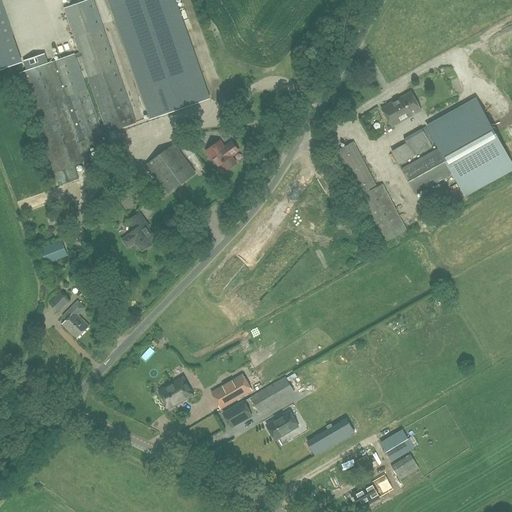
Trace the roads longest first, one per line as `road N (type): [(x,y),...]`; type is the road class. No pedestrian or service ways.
road 1 (unclassified): [(68,408),(260,202),(382,0)]
road 2 (tertiary): [(281,511),(68,408)]
road 3 (track): [(269,506),(371,438)]
